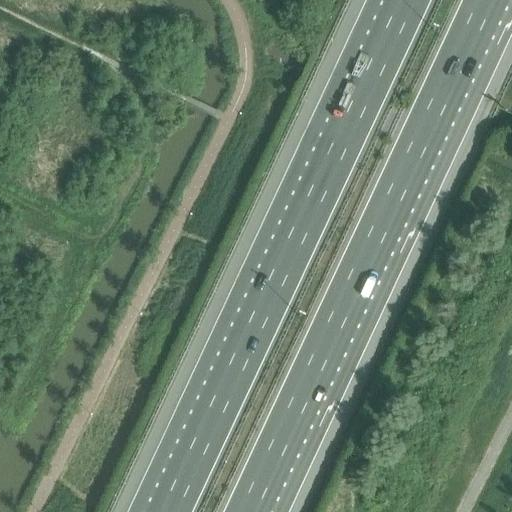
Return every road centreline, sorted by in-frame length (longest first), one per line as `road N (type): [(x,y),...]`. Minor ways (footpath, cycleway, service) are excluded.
road 1 (motorway): [(406,0),(167,511)]
road 2 (motorway): [(252,511),(487,0)]
